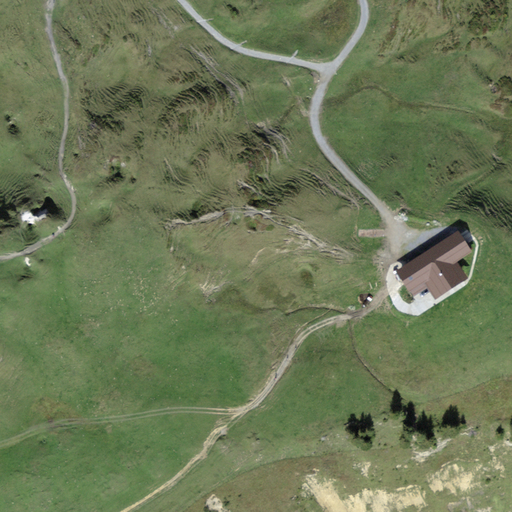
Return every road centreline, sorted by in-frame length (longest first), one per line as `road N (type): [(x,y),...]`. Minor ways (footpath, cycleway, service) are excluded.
road 1 (track): [(406,237),(321,143),(315,102),(332,67)]
road 2 (track): [(332,67),(227,42),(182,0)]
